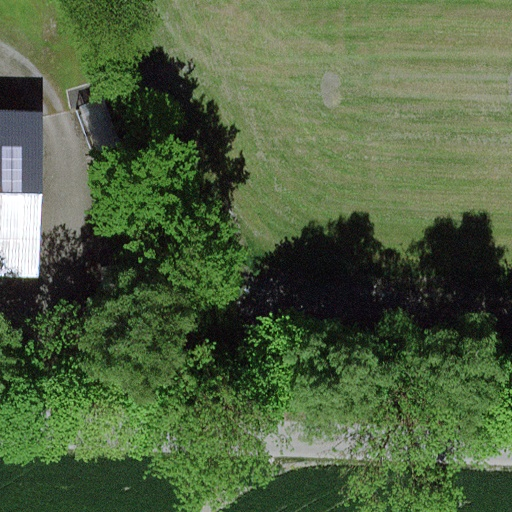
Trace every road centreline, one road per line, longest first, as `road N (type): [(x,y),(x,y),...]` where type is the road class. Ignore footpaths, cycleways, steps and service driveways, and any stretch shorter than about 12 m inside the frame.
road 1 (unclassified): [(0,425),(511,446)]
road 2 (track): [(0,38),(54,89),(82,148),(85,248)]
